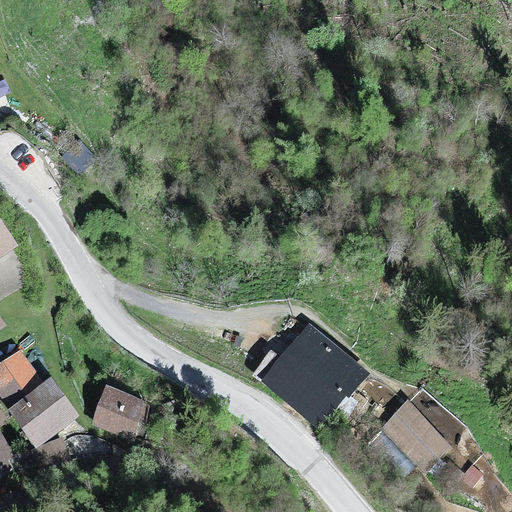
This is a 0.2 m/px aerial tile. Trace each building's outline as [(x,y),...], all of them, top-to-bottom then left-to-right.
[(0,205),(0,272),(29,256),(0,205)] [(0,312),(0,339),(12,333),(0,312)] [(374,379),(316,330),(267,388),(325,437),(374,379)] [(27,361),(0,376),(0,396),(36,456),(87,426),(63,386),(48,395),(27,361)] [(158,408),(116,393),(102,431),(144,446),(158,408)] [(461,449),(415,405),(385,435),(430,479),(461,449)] [(0,435),(0,477),(17,469),(0,435)]
